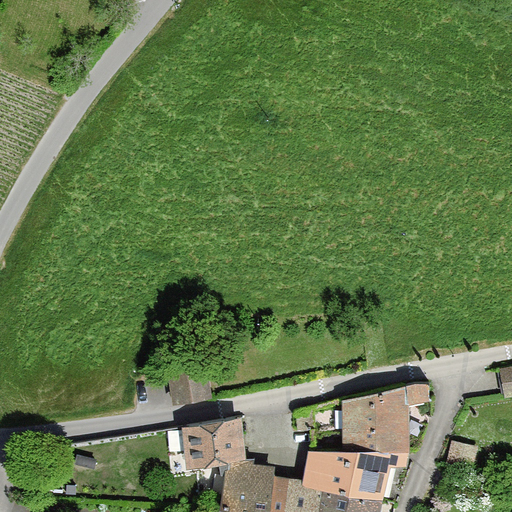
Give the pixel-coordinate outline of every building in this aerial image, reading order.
[(211,396),(206,368),(171,374),(176,402),(211,396)] [(511,369),(502,371),(507,395),(511,394),(511,369)] [(347,450),(411,450),(409,402),(431,399),(432,383),(419,382),(347,400),(347,450)] [(241,417),(187,425),(192,465),(232,460),(247,458),(241,417)] [(472,467),(476,447),(456,443),(452,463),(472,467)] [(314,451),(308,483),(324,487),(383,500),(390,466),(408,466),(411,450),(347,450),(314,451)] [(247,458),(232,460),(226,506),(260,511),(269,511),(272,476),(273,467),(254,465),(255,459),(247,458)] [(308,483),(272,476),(269,511),(260,511),(319,511),(324,487),(308,483)] [(324,487),(319,511),(380,511),(383,500),(324,487)]
